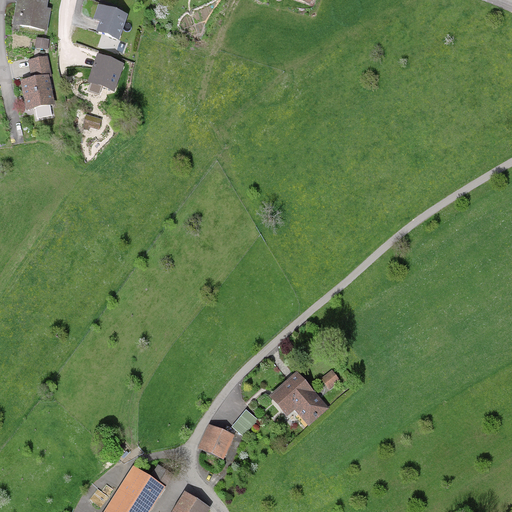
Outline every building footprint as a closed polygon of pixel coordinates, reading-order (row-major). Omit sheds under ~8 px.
[(44,0),(18,0),(16,17),(21,18),(19,27),(44,31),(47,14),(42,13),(44,0)] [(125,19),(105,12),(97,34),(117,41),(125,19)] [(36,49),(45,50),(47,43),(37,41),(36,49)] [(123,63),(98,54),(89,81),(114,90),(123,63)] [(45,60),(30,63),(34,81),(22,84),(27,111),(52,106),(45,73),(48,73),(45,60)] [(83,126),(97,130),(99,122),(86,118),(83,126)] [(331,373),(322,381),(329,390),(339,382),(331,373)] [(295,376),(268,399),(284,417),(294,409),(307,424),(325,409),(295,376)] [(256,422),(245,413),(233,428),(244,437),(256,422)] [(230,438),(209,428),(200,450),(221,459),(230,438)] [(158,467),(149,481),(162,489),(171,475),(158,467)] [(149,481),(132,470),(106,511),(147,511),(162,489),(149,481)] [(207,511),(209,509),(182,494),(172,511),(207,511)]
